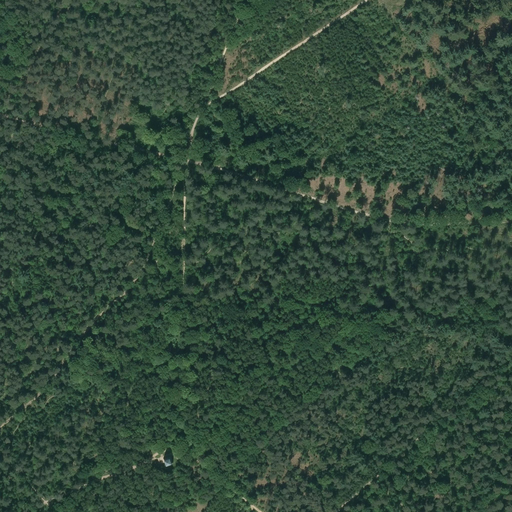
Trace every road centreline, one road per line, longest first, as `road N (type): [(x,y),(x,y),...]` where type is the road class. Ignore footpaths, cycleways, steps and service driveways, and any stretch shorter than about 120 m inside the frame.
road 1 (track): [(182,160),(394,221),(511,221)]
road 2 (track): [(0,427),(46,386),(134,281),(181,177)]
road 3 (track): [(511,357),(335,511)]
road 4 (track): [(182,160),(244,0)]
road 5 (track): [(19,121),(182,160)]
road 6 (track): [(182,291),(179,451)]
road 7 (track): [(182,291),(182,160)]
